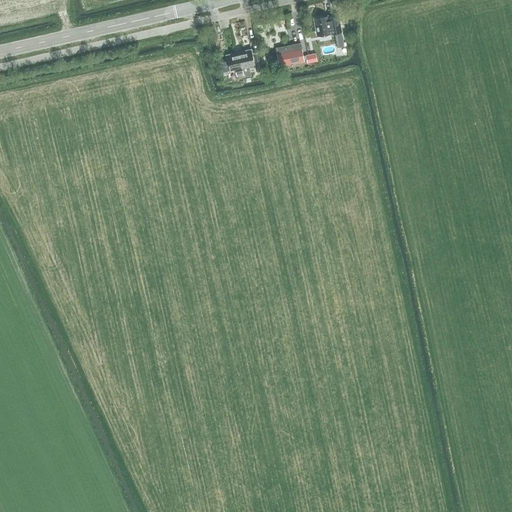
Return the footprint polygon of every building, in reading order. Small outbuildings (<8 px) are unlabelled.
[(316,18),(314,18),(317,36),(330,33),(330,34),(341,32),(338,15),(328,17),(327,16),(321,17),(320,16),(317,17),(316,18)] [(275,48),(279,66),(304,61),(301,43),(275,48)] [(249,66),(255,65),(256,72),(263,70),(259,52),(252,53),(251,49),(242,51),(243,52),(238,52),(244,76),(251,75),(249,66)] [(244,76),(238,52),(234,53),(234,52),(225,54),(226,56),(229,71),(235,69),(237,75),(241,74),(242,77),(244,76)] [(305,55),(307,63),(317,61),(315,53),(305,55)]
